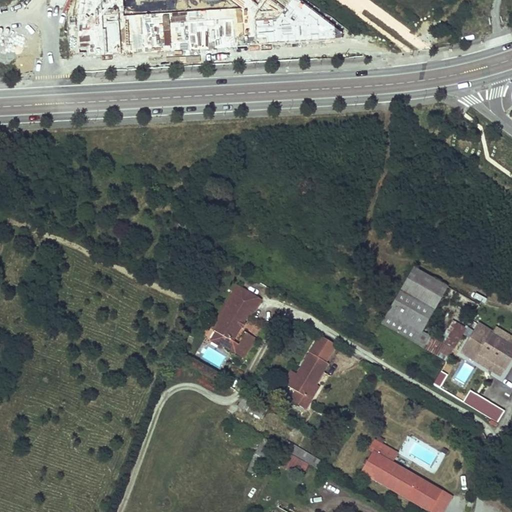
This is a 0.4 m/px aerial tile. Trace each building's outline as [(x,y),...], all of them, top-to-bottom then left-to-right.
[(77,0),(69,13),(70,56),(336,41),(334,26),(299,0),(229,0),(239,7),(124,13),(123,0),(77,0)] [(413,269),(384,323),(415,343),(446,288),(413,269)] [(215,331),(240,288),(237,286),(212,329),(215,331)] [(259,299),(240,288),(215,331),(217,332),(225,337),(221,343),(244,357),(248,350),(239,345),(234,341),(242,328),(245,322),(249,315),(259,299)] [(259,299),(249,315),(252,317),(262,300),(259,299)] [(479,324),(466,346),(476,352),(479,354),(490,360),(488,364),(487,367),(501,375),(511,357),(511,340),(508,338),(505,343),(491,334),(492,332),(479,324)] [(225,337),(217,332),(213,339),(221,343),(225,337)] [(256,338),(247,332),(239,345),(248,350),(256,338)] [(308,399),(317,385),(329,364),(327,362),(337,345),(321,336),(298,375),(290,388),(297,392),(308,399)] [(466,346),(453,367),(464,373),(476,352),(466,346)] [(479,354),(477,358),(488,364),(490,360),(479,354)] [(291,371),(284,384),(290,388),(298,375),(291,371)] [(440,389),(445,375),(438,372),(433,386),(440,389)] [(317,385),(308,399),(297,392),(292,400),(308,410),(321,387),(317,385)] [(468,393),(462,406),(498,422),(504,409),(468,393)] [(266,408),(249,398),(244,406),(261,417),(266,408)] [(271,443),(261,437),(247,470),(256,474),(271,443)] [(286,441),(282,449),(315,468),(318,463),(319,460),(286,441)] [(400,455),(378,442),(373,452),(376,454),(364,474),(429,511),(441,491),(395,465),(400,455)] [(287,474),(283,481),(293,486),(297,479),(287,474)] [(442,511),(451,497),(441,491),(429,511),(428,511),(442,511)]
